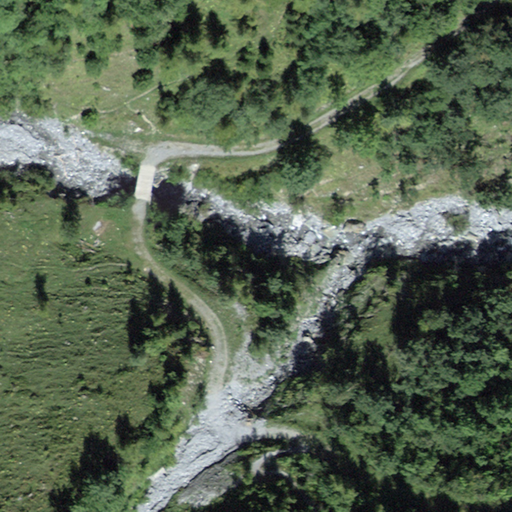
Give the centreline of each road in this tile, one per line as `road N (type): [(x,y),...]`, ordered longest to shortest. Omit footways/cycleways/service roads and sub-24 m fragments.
road 1 (track): [(485,0),(379,86),(285,138),(246,154),(167,153),(143,166),(134,248),(152,274),(203,313),(216,339),(209,389)]
road 2 (track): [(209,389),(233,415),(387,494),(440,511)]
